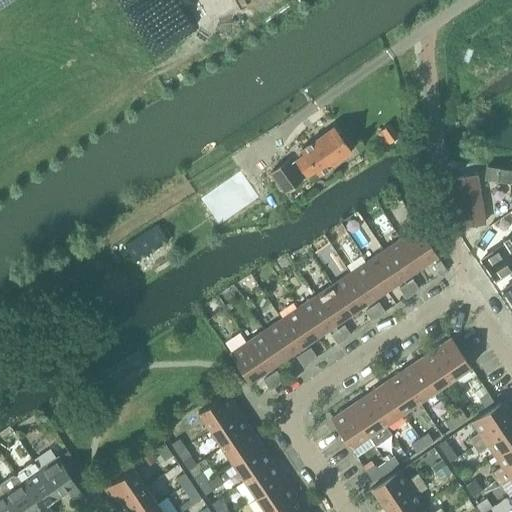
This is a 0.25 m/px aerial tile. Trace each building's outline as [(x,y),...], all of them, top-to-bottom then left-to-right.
[(388,144),(398,137),(388,124),(379,131),(388,144)] [(317,175),(350,151),(332,126),(299,150),(302,155),(293,161),(305,177),(314,171),(317,175)] [(269,172),(284,193),(301,181),(286,160),(269,172)] [(511,184),(511,173),(511,170),(487,167),(485,180),(511,184)] [(239,175),(203,201),(220,225),(257,199),(239,175)] [(475,205),(485,204),(482,183),(472,185),(472,181),(456,183),(462,226),(478,223),(475,205)] [(425,208),(421,202),(420,200),(411,205),(417,214),(425,208)] [(401,239),(420,267),(437,256),(418,227),(401,239)] [(511,228),(511,229),(498,238),(503,245),(482,259),(496,280),(511,269),(511,228)] [(384,250),(403,279),(420,267),(401,239),(384,250)] [(403,279),(384,250),(367,262),(386,290),(403,279)] [(446,271),(440,261),(433,266),(440,275),(446,271)] [(349,273),(369,302),(386,290),(367,262),(349,273)] [(369,302),(349,273),(332,285),(352,314),(369,302)] [(406,284),(413,293),(419,290),(412,280),(406,284)] [(413,293),(406,284),(399,288),(406,298),(413,293)] [(511,284),(503,290),(511,303),(511,284)] [(315,296),(334,325),(352,314),(332,285),(315,296)] [(334,325),(315,296),(298,308),(317,337),(334,325)] [(372,307),(378,316),(385,312),(378,303),(372,307)] [(378,316),(372,307),(365,311),(372,321),(378,316)] [(281,319),(300,348),(317,337),(298,308),(281,319)] [(300,348),(281,319),(264,331),(283,360),(300,348)] [(338,330),(344,339),(350,335),(344,326),(338,330)] [(344,339),(338,330),(331,334),(337,344),(344,339)] [(247,342),(266,371),(283,360),(264,331),(247,342)] [(434,350),(453,379),(470,367),(451,338),(434,350)] [(266,371),(247,342),(229,354),(249,383),(266,371)] [(303,353),(310,363),(317,358),(310,348),(303,353)] [(416,361),(436,390),(453,379),(434,350),(416,361)] [(310,363),(303,353),(297,357),(304,367),(310,363)] [(436,390),(416,361),(399,373),(419,402),(436,390)] [(269,376),(276,386),(283,381),(276,371),(269,376)] [(382,384),(402,413),(419,402),(399,373),(382,384)] [(276,386),(269,376),(263,380),(270,389),(276,386)] [(402,413),(382,384),(365,396),(384,425),(402,413)] [(210,430),(239,410),(227,393),(198,413),(210,430)] [(493,401),(488,394),(479,399),(485,407),(493,401)] [(348,407),(367,437),(384,425),(365,396),(348,407)] [(473,445),(511,420),(500,402),(471,422),(479,433),(469,439),(473,445)] [(367,437),(348,407),(331,419),(350,448),(367,437)] [(239,410),(210,430),(221,447),(250,427),(239,410)] [(455,419),(459,424),(467,419),(463,413),(455,419)] [(459,424),(455,419),(446,424),(450,430),(459,424)] [(494,456),(511,444),(511,420),(473,445),(478,452),(488,446),(494,456)] [(233,464),(262,444),(250,427),(221,447),(233,464)] [(420,441),(424,447),(433,441),(429,435),(420,441)] [(176,452),(184,447),(179,439),(171,444),(176,452)] [(424,447),(420,441),(412,447),(416,453),(424,447)] [(262,444),(233,464),(244,481),(273,461),(262,444)] [(496,480),(511,469),(511,444),(494,456),(502,467),(492,473),(496,480)] [(165,460),(173,455),(167,447),(159,452),(165,460)] [(184,447),(176,452),(183,461),(190,456),(184,447)] [(38,470),(56,497),(67,490),(77,505),(86,499),(71,477),(81,470),(68,451),(58,458),(58,457),(38,470)] [(450,463),(457,459),(453,452),(446,457),(450,463)] [(385,463),(390,470),(399,464),(394,456),(385,463)] [(256,498),(285,479),(273,461),(244,481),(256,498)] [(390,470),(385,463),(377,468),(382,476),(390,470)] [(56,497),(38,470),(34,464),(30,464),(18,472),(17,476),(16,476),(19,481),(40,511),(52,511),(47,503),(56,497)] [(446,464),(436,471),(440,477),(450,470),(446,464)] [(116,506),(145,486),(134,469),(105,488),(116,506)] [(511,482),(511,469),(496,480),(501,486),(510,480),(511,482)] [(383,506),(421,480),(417,475),(408,481),(400,470),(371,489),(383,506)] [(182,486),(190,481),(183,471),(176,476),(182,486)] [(199,486),(207,481),(202,473),(194,478),(199,486)] [(0,490),(3,495),(14,511),(40,511),(19,481),(16,476),(12,476),(0,484),(0,485),(0,490)] [(264,511),(271,511),(296,496),(285,479),(256,498),(264,511)] [(421,480),(383,506),(386,511),(411,511),(423,504),(417,494),(426,487),(421,480)] [(190,481),(182,486),(188,495),(196,489),(190,481)] [(207,481),(199,486),(205,495),(213,490),(207,481)] [(482,492),(475,481),(466,487),(473,498),(482,492)] [(120,511),(143,511),(157,503),(145,486),(116,506),(120,511)] [(0,511),(14,511),(3,495),(0,490),(0,511)] [(307,511),(296,496),(271,511),(307,511)] [(486,497),(475,504),(480,511),(482,511),(492,506),(486,497)] [(162,511),(157,503),(143,511),(162,511)]
